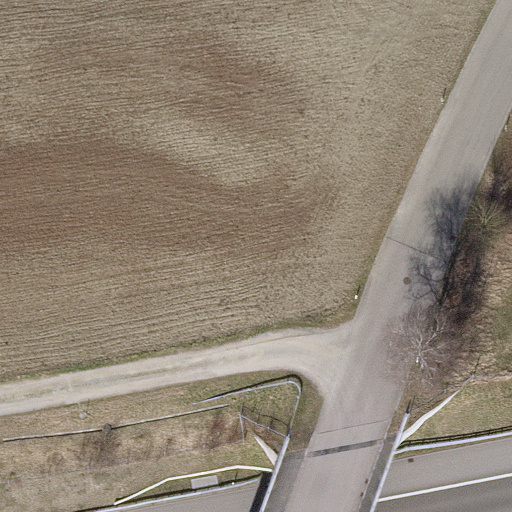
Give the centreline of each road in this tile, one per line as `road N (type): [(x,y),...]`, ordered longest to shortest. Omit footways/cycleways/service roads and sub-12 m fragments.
road 1 (tertiary): [(511,72),(390,339),(325,511)]
road 2 (track): [(0,407),(390,339)]
